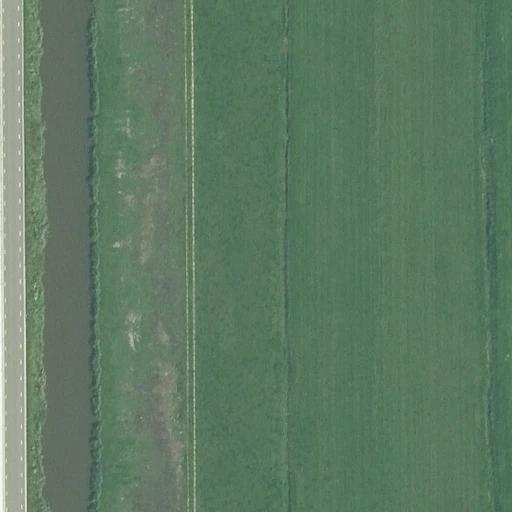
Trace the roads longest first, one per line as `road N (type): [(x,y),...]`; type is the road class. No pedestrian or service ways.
road 1 (tertiary): [(20,511),(16,0)]
road 2 (track): [(192,511),(189,0)]
